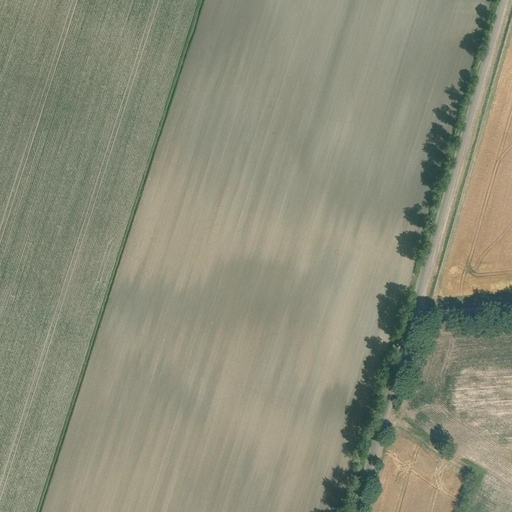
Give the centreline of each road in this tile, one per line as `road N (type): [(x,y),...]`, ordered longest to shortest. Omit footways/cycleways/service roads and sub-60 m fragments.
road 1 (unclassified): [(416,302),(506,0)]
road 2 (unclassified): [(355,511),(416,302)]
